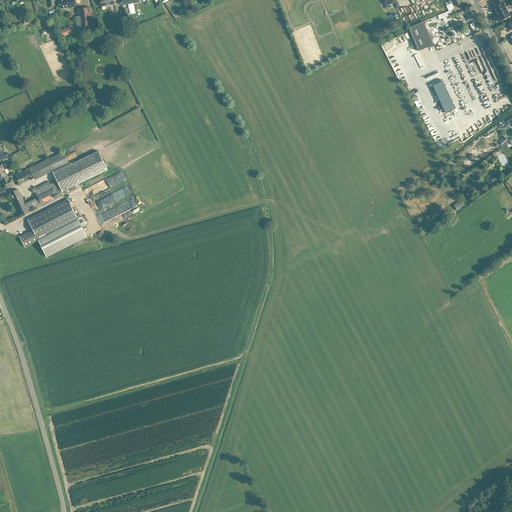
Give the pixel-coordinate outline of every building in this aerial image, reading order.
[(55,5),(57,4),(55,0),(48,0),(50,5),(48,5),(48,8),(56,7),(55,5)] [(58,0),(60,9),(69,7),(69,8),(77,6),(75,0),(58,0)] [(454,5),(462,2),(460,0),(451,0),(450,1),(451,3),(446,5),(449,11),(438,16),(439,19),(450,14),(450,15),(456,12),(453,5),(454,5)] [(500,20),(503,19),(503,20),(504,20),(506,19),(507,19),(507,18),(507,17),(510,15),(503,1),(493,6),(497,15),(494,16),(497,21),(500,20)] [(79,8),(79,13),(80,16),(75,16),(76,28),(91,26),(94,26),(94,18),(93,13),(89,14),(88,7),(79,8)] [(423,21),(419,23),(409,27),(418,51),(433,45),(431,40),(432,40),(433,38),(432,36),(430,35),(429,35),(423,21)] [(63,37),(73,32),(70,26),(60,31),(63,37)] [(511,114),(503,120),(506,125),(510,123),(510,122),(511,120),(511,114)] [(496,125),(484,134),(486,137),(489,135),(488,133),(497,126),(496,125)] [(69,163),(66,156),(63,151),(29,168),(35,180),(52,171),(62,192),(108,170),(98,150),(79,160),(71,164),(71,162),(69,163)] [(2,164),(0,164),(0,179),(2,179),(3,182),(2,182),(5,188),(14,185),(11,178),(8,180),(7,177),(2,164)] [(22,171),(15,174),(16,177),(20,184),(32,178),(29,171),(23,173),(22,171)] [(20,193),(19,193),(17,189),(10,193),(14,201),(13,201),(20,215),(29,211),(39,206),(38,205),(62,193),(56,181),(51,184),(49,181),(34,189),(38,197),(25,204),(20,193)] [(25,247),(38,240),(46,257),(87,237),(68,199),(27,219),(33,230),(19,236),(25,247)]
